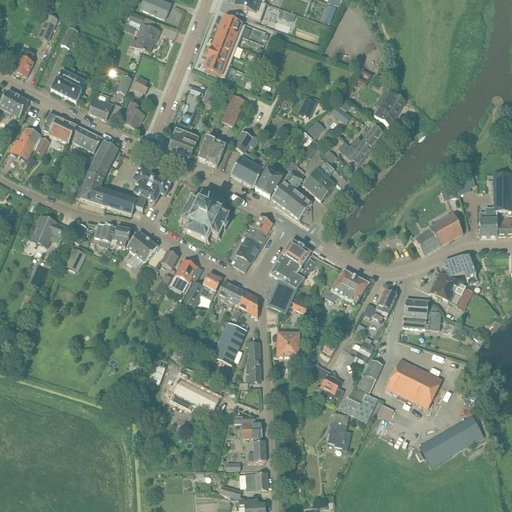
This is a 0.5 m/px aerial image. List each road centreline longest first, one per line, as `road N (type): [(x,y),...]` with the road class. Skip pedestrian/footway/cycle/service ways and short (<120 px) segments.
road 1 (residential): [(254,285),(151,230),(51,208),(0,182)]
road 2 (unclassified): [(274,511),(254,285)]
road 3 (secondary): [(511,246),(464,249),(385,274),(353,266),(307,238)]
road 4 (residential): [(307,238),(411,109)]
road 5 (secondary): [(148,152),(0,82)]
road 6 (residential): [(148,152),(207,0)]
road 7 (secondary): [(287,225),(148,152)]
